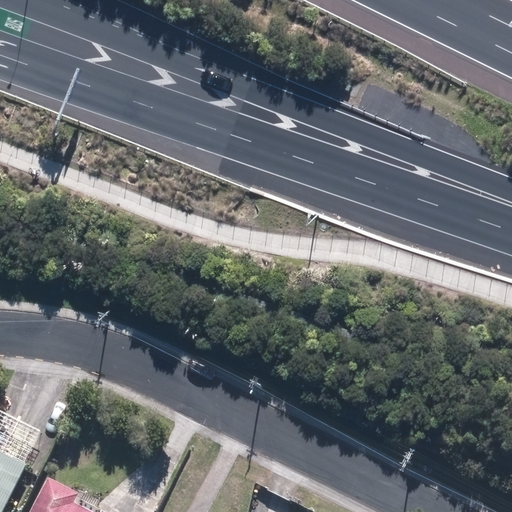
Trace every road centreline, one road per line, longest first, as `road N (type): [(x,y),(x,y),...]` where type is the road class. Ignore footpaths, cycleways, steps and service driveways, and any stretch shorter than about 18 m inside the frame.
road 1 (motorway): [(507,218),(292,156),(0,55)]
road 2 (motorway): [(507,218),(27,0)]
road 3 (residential): [(424,511),(99,347),(0,335)]
